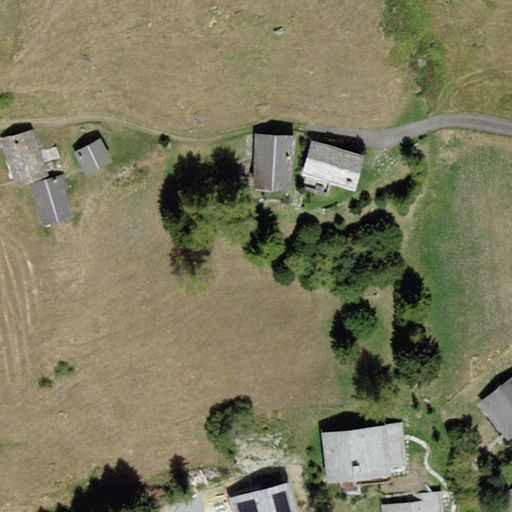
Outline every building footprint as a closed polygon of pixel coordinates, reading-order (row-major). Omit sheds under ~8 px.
[(45,169),(32,132),(4,141),(16,179),(45,169)] [(290,187),(294,135),(256,132),(252,184),(290,187)] [(110,157),(99,138),(75,151),(86,170),(110,157)] [(358,151),(313,141),(305,174),(350,184),(358,151)] [(71,210),(60,176),(31,185),(42,219),(71,210)] [(472,402),(500,437),(511,427),(511,384),(505,376),(472,402)] [(309,431),(315,482),(392,474),(386,422),(309,431)] [(511,511),(511,485),(497,492),(504,511),(511,511)] [(217,500),(219,511),(278,511),(272,487),(217,500)] [(366,503),(367,511),(428,511),(426,494),(366,503)]
